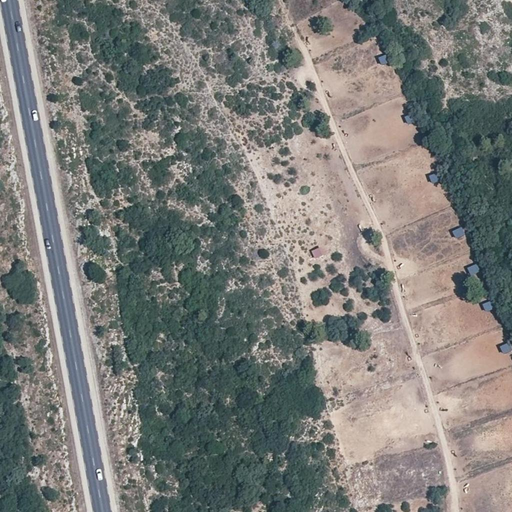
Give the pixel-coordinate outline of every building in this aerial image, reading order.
[(429,176),(432,184),(440,181),(437,173),(429,176)] [(461,226),(452,231),(456,239),(466,234),(461,226)] [(315,259),(326,254),(322,246),(311,251),(315,259)] [(478,264),(468,268),(470,275),(480,272),(478,264)] [(493,300),(483,304),(486,312),(495,308),(493,300)] [(503,354),(511,350),(511,349),(509,343),(500,346),(503,354)]
